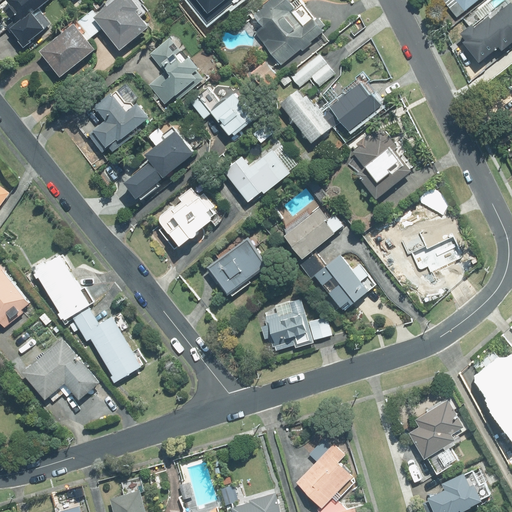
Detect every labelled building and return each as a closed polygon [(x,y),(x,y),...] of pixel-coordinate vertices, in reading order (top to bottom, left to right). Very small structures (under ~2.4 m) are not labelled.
[(52,23),(40,8),(46,3),(48,5),(54,0),(4,0),(0,3),(0,33),(8,27),(26,48),(50,28),(48,26),(52,23)] [(147,2),(144,0),(108,0),(92,13),(122,50),(152,26),(144,17),(151,11),(145,4),(147,2)] [(191,0),(208,21),(234,0),(191,0)] [(283,66),(326,31),(323,28),(327,26),(320,18),(317,21),(314,17),(306,24),(295,11),(300,7),(294,0),(270,0),(265,4),(266,6),(252,17),(261,27),(255,32),(283,66)] [(479,0),(456,0),(465,11),(479,0)] [(475,23),(460,35),(483,63),(501,49),(504,52),(511,46),(511,0),(509,0),(477,25),(475,23)] [(77,22),(41,51),(63,77),(98,49),(77,22)] [(150,84),(166,104),(182,92),(199,78),(194,73),(200,69),(201,68),(191,56),(190,57),(173,35),(150,53),(165,71),(150,84)] [(302,85),(313,77),(320,86),(338,72),(331,62),(321,49),(292,72),(302,85)] [(313,143),(335,127),(344,121),(352,131),(386,105),(376,93),(378,92),(370,82),(374,80),(366,70),(357,78),(358,79),(339,94),(337,93),(320,106),(304,85),(282,102),(313,143)] [(209,87),(191,102),(205,119),(214,112),(233,135),(235,133),(237,134),(259,116),(252,108),(250,110),(236,92),(223,103),(209,87)] [(97,106),(108,120),(90,133),(105,152),(111,147),(114,152),(126,143),(123,139),(151,118),(137,98),(129,104),(118,90),(97,106)] [(269,122),(254,133),(262,143),(277,132),(269,122)] [(197,152),(177,126),(155,143),(157,146),(147,153),(154,161),(127,181),(142,200),(162,184),(161,183),(167,178),(166,176),(197,152)] [(418,168),(384,127),(353,152),(349,163),(378,199),(418,168)] [(244,157),(226,170),(251,203),(264,192),(265,194),(293,173),(274,148),(250,166),(244,157)] [(0,209),(1,209),(0,208),(12,192),(0,183),(0,209)] [(200,196),(193,187),(179,197),(183,201),(175,207),(174,206),(159,218),(164,225),(160,229),(177,251),(217,219),(210,211),(216,206),(205,192),(200,196)] [(323,205),(285,234),(304,259),(347,226),(336,213),(332,216),(323,205)] [(424,271),(430,283),(442,277),(436,265),(457,255),(448,236),(437,242),(429,226),(411,235),(412,238),(406,240),(388,217),(366,235),(396,273),(407,265),(412,277),(424,271)] [(250,237),(211,267),(231,293),(270,264),(250,237)] [(60,251),(33,267),(66,324),(76,319),(89,341),(93,339),(111,370),(108,372),(115,383),(145,366),(114,315),(102,322),(60,251)] [(341,253),(315,274),(346,312),(380,285),(362,262),(354,269),(341,253)] [(0,319),(7,327),(34,305),(2,265),(0,266),(0,319)] [(316,342),(315,340),(334,335),(329,315),(310,321),(303,297),(276,305),(278,309),(264,313),(267,324),(262,326),(266,339),(271,338),(275,351),(296,345),(297,348),(316,342)] [(65,338),(24,372),(48,400),(67,383),(81,400),(103,382),(65,338)] [(511,355),(479,382),(511,430),(511,355)] [(469,424),(449,395),(416,418),(420,423),(408,431),(429,460),(430,459),(439,473),(462,459),(453,444),(459,439),(455,433),(469,424)] [(317,461),(297,481),(302,486),(301,487),(321,506),(353,472),(341,461),(348,454),(336,442),(333,444),(325,437),(309,453),(317,461)] [(430,496),(422,500),(427,511),(467,511),(467,510),(495,497),(480,465),(468,471),(467,470),(444,481),(445,484),(429,493),(430,496)] [(148,511),(141,487),(111,496),(115,511),(148,511)] [(284,511),(277,490),(250,498),(251,499),(232,505),(234,511),(284,511)] [(320,511),(359,511),(357,505),(347,507),(334,494),(319,510),(320,511)]
